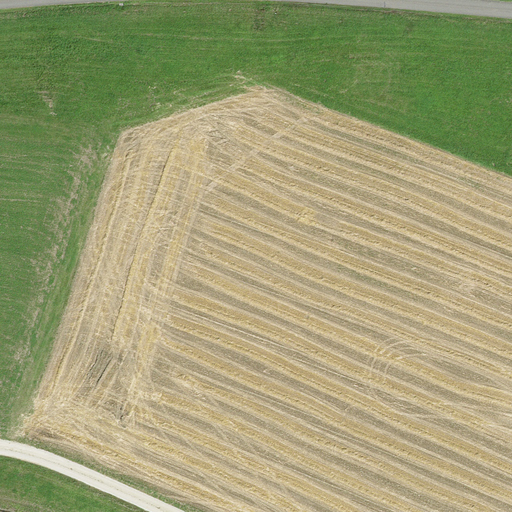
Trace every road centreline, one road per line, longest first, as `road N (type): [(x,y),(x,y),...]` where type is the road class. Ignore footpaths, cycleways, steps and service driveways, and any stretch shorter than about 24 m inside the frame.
road 1 (track): [(158,511),(0,447)]
road 2 (unclassified): [(511,14),(366,0)]
